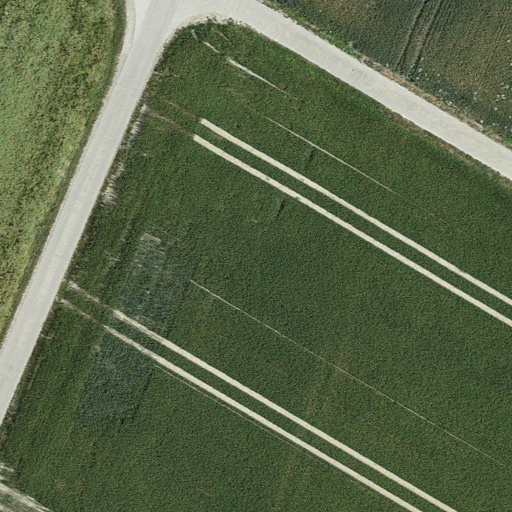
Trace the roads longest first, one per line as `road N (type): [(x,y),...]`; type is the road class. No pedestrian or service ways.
road 1 (track): [(161,0),(0,385)]
road 2 (track): [(511,164),(234,0)]
